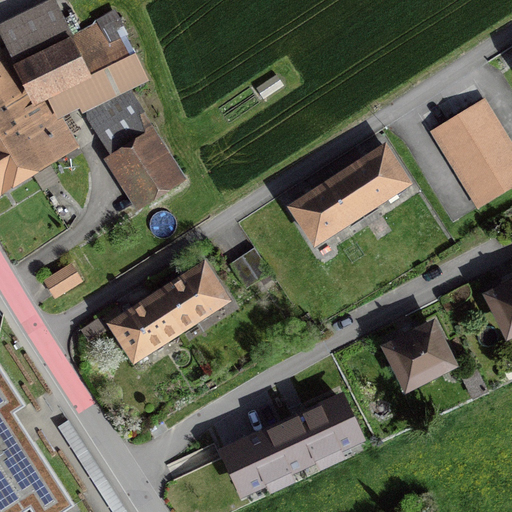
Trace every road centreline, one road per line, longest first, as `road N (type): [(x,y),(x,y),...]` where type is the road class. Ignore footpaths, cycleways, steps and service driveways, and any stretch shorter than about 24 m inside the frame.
road 1 (residential): [(43,339),(511,35)]
road 2 (residential): [(126,469),(326,345),(511,250)]
road 3 (residential): [(126,469),(43,339)]
